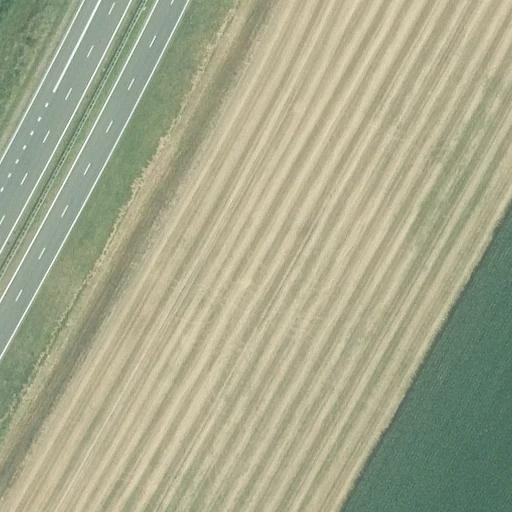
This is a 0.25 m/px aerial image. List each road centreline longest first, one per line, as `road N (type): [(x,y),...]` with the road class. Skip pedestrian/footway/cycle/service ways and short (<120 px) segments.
road 1 (trunk): [(0,330),(172,0)]
road 2 (trunk): [(66,97),(0,224)]
